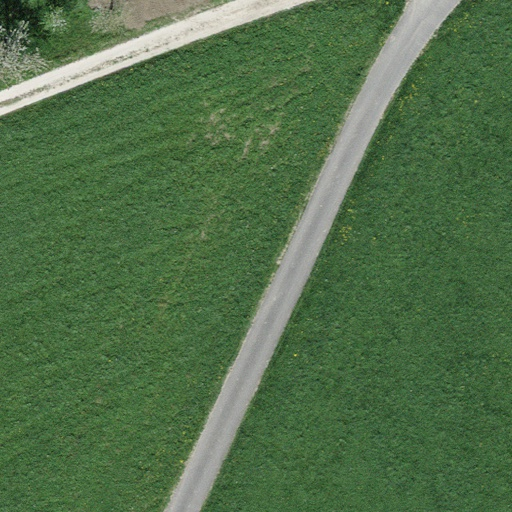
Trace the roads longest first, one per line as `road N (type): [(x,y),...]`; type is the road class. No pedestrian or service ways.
road 1 (residential): [(436,0),(369,96),(181,511)]
road 2 (track): [(259,0),(0,96)]
